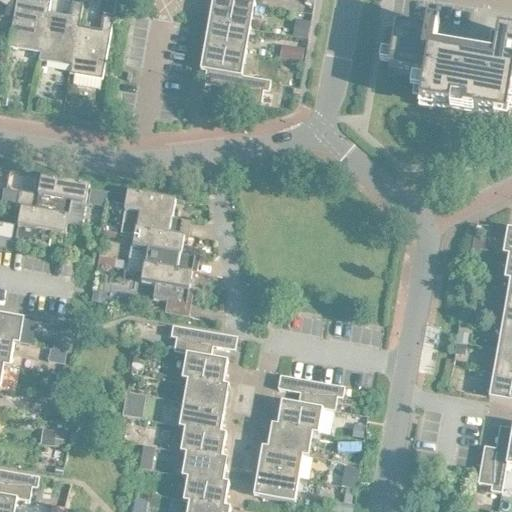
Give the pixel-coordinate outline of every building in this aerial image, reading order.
[(21,45),(44,49),(45,49),(52,11),(54,0),(43,0),(44,1),(38,0),(20,0),(19,4),(12,44),(21,46),(21,45)] [(52,58),(75,62),(82,24),(83,24),(87,2),(76,0),(76,1),(77,1),(74,15),(52,11),(45,49),(44,49),(43,58),(51,59),(52,58)] [(108,0),(107,11),(118,13),(120,0),(108,0)] [(240,0),(216,0),(213,20),(255,27),(253,26),(257,3),(259,4),(259,3),(240,0)] [(75,62),(73,71),(82,73),(82,72),(105,76),(106,77),(117,15),(107,13),(106,14),(107,14),(105,28),(83,24),(82,24),(75,62)] [(300,17),(297,35),(310,37),(312,37),(316,20),(300,17)] [(212,26),(209,43),(251,51),(251,50),(249,50),(253,27),(255,28),(255,27),(213,20),(213,21),(218,22),(218,27),(212,26)] [(511,31),(497,29),(493,53),(440,44),(444,23),(433,21),(431,30),(400,24),(393,66),(429,72),(424,99),(424,102),(499,115),(500,108),(511,110),(511,31)] [(287,42),(284,55),(306,58),(308,46),(287,42)] [(211,62),(210,68),(245,74),(245,73),(249,51),(251,51),(209,43),(208,45),(214,46),(213,51),(208,50),(206,61),(211,62)] [(245,74),(210,68),(208,82),(209,82),(209,81),(231,85),(229,96),(228,96),(228,97),(265,103),(265,102),(264,102),(267,88),(272,89),(272,90),(273,90),(275,79),(247,74),(245,73),(245,74)] [(7,96),(6,104),(15,106),(17,97),(7,96)] [(98,110),(96,120),(106,122),(108,111),(98,110)] [(24,189),(21,203),(25,204),(40,207),(39,207),(73,213),(74,213),(76,199),(90,202),(94,182),(46,173),(42,192),(24,189)] [(142,211),(140,224),(174,230),(180,197),(132,188),(131,192),(129,202),(128,208),(142,211)] [(113,189),(111,199),(129,202),(131,192),(113,189)] [(3,220),(1,234),(19,238),(21,239),(53,244),(56,230),(70,233),(74,213),(73,213),(39,207),(40,207),(25,204),(22,223),(3,220)] [(151,247),(148,261),(182,267),(182,266),(189,232),(174,230),(140,224),(136,244),(151,247)] [(478,232),(476,246),(490,248),(492,235),(478,232)] [(1,234),(0,237),(0,244),(20,248),(21,239),(19,238),(1,234)] [(103,253),(102,262),(118,264),(119,256),(103,253)] [(182,267),(148,261),(144,280),(159,283),(156,297),(190,303),(197,269),(182,266),(182,267)] [(97,292),(96,298),(109,300),(111,291),(98,289),(97,292)] [(0,336),(17,340),(17,341),(24,342),(24,341),(25,341),(23,340),(27,317),(29,318),(29,317),(28,317),(28,316),(0,311),(0,336)] [(190,352),(192,353),(192,352),(215,356),(217,345),(239,348),(238,349),(239,349),(242,336),(177,324),(175,335),(176,335),(182,336),(179,349),(178,349),(178,350),(190,352)] [(501,347),(511,349),(511,324),(505,324),(507,324),(503,347),(501,347)] [(462,330),(461,340),(472,342),(473,331),(462,330)] [(0,361),(7,362),(7,363),(14,365),(14,364),(15,364),(15,363),(13,363),(17,341),(17,340),(0,336),(0,361)] [(460,341),(459,352),(470,354),(471,343),(460,341)] [(55,347),(53,359),(69,362),(71,350),(55,347)] [(497,371),(511,373),(511,349),(501,347),(501,348),(503,348),(499,371),(497,371)] [(137,352),(135,367),(147,368),(149,353),(137,352)] [(186,377),(193,378),(193,377),(228,383),(231,366),(225,365),(226,358),(215,356),(192,352),(192,353),(188,376),(186,376),(186,377)] [(511,373),(497,371),(499,372),(495,395),(493,394),(492,395),(493,395),(493,396),(511,399),(511,373)] [(305,391),(303,402),(303,403),(325,407),(325,408),(327,408),(339,410),(339,408),(338,408),(341,395),(346,396),(346,397),(347,397),(349,386),(284,374),(282,388),(283,388),(283,387),(305,391)] [(187,400),(229,408),(232,391),(226,390),(228,383),(193,377),(193,378),(189,400),(187,400)] [(131,390),(130,397),(147,400),(148,393),(131,390)] [(183,425),(190,427),(190,425),(225,432),(228,414),(222,413),(223,408),(229,409),(229,408),(187,400),(187,401),(189,401),(185,424),(183,424),(183,425)] [(284,407),(281,424),(315,430),(315,431),(322,432),(323,432),(323,431),(321,431),(325,408),(325,407),(303,403),(303,402),(291,400),(290,408),(284,407)] [(359,422),(356,435),(368,437),(370,424),(359,422)] [(274,429),(271,447),(306,453),(305,454),(312,455),(312,454),(313,454),(311,453),(315,431),(315,430),(281,424),(280,430),(274,429)] [(184,450),(191,451),(192,450),(226,456),(229,439),(223,438),(225,432),(190,425),(190,427),(186,449),(184,448),(184,449),(185,449),(184,450)] [(510,461),(511,452),(511,426),(504,425),(503,426),(504,426),(500,448),(489,446),(489,445),(488,445),(482,482),(483,482),(483,481),(496,484),(495,489),(494,490),(505,492),(510,463),(511,464),(511,462),(510,461)] [(47,427),(45,442),(68,445),(70,430),(47,427)] [(265,452),(261,469),(303,477),(304,476),(302,476),(305,454),(306,453),(271,447),(270,453),(265,452)] [(186,475),(193,476),(193,475),(227,481),(230,464),(225,463),(226,456),(192,450),(191,451),(187,473),(185,473),(185,474),(186,474),(186,475)] [(145,455),(143,466),(156,469),(158,457),(145,455)] [(350,460),(345,484),(350,485),(358,487),(363,463),(350,460)] [(60,464),(58,472),(66,473),(67,466),(60,464)] [(0,492),(20,496),(20,497),(22,498),(22,497),(34,499),(34,498),(33,498),(36,485),(41,486),(42,486),(44,475),(0,467),(0,492)] [(303,477),(261,469),(258,487),(264,488),(263,495),(299,501),(299,500),(297,500),(301,477),(303,477)] [(187,499),(194,500),(194,499),(228,506),(232,488),(226,487),(227,481),(193,475),(193,476),(189,498),(187,498),(187,499)] [(350,485),(348,500),(356,501),(358,487),(350,485)] [(0,511),(17,511),(20,497),(20,496),(0,492),(0,511)] [(194,499),(194,500),(192,511),(228,511),(227,511),(228,506),(194,499)] [(348,500),(346,511),(351,511),(356,511),(358,502),(356,501),(348,500)]
